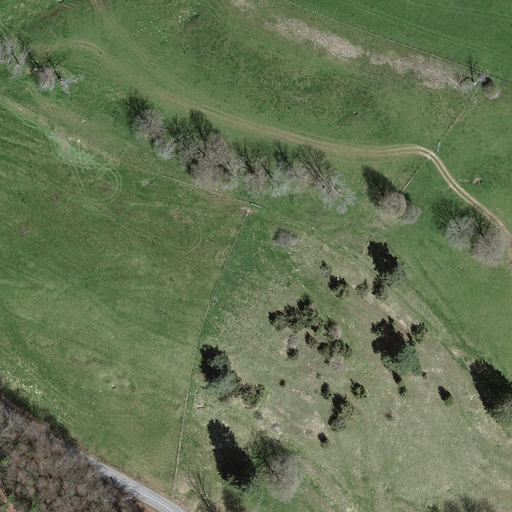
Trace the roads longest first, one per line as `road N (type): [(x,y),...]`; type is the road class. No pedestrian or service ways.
road 1 (secondary): [(0,410),(173,511)]
road 2 (track): [(0,99),(116,165)]
